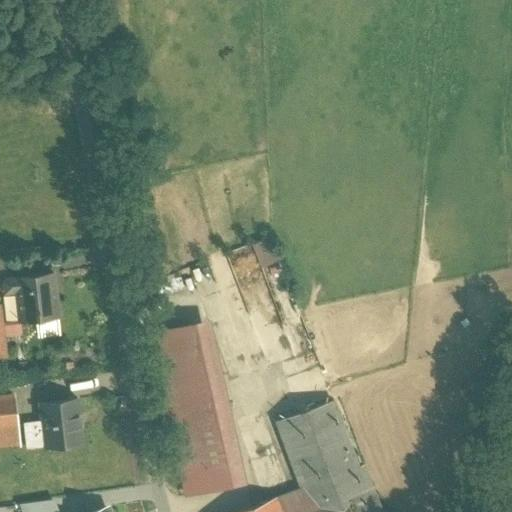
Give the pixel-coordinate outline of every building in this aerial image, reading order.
[(16,277),(17,284),(2,285),(1,280),(0,280),(0,308),(4,308),(3,300),(18,299),(20,322),(58,318),(54,274),(16,277)] [(0,362),(10,362),(5,308),(0,308),(0,362)] [(210,323),(151,335),(187,494),(245,481),(210,323)] [(0,436),(22,434),(18,397),(0,398),(0,436)] [(277,421),(309,509),(344,496),(349,511),(380,511),(363,464),(357,466),(332,400),(277,421)] [(41,405),(42,423),(25,424),(28,452),(45,451),(86,447),(82,401),(41,405)] [(275,498),(280,511),(302,511),(309,509),(302,488),(275,498)] [(349,511),(344,496),(309,509),(302,511),(280,511),(275,498),(237,511),(349,511)]
